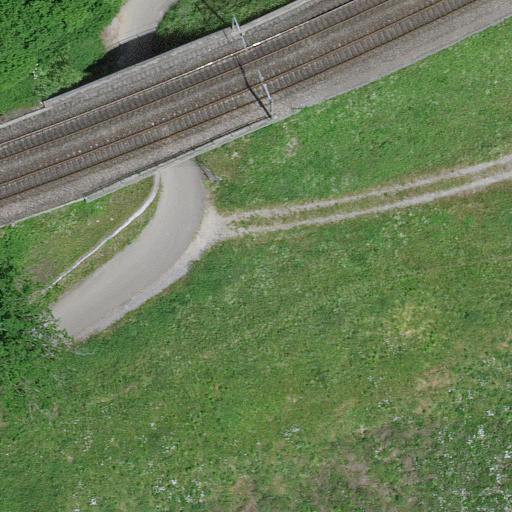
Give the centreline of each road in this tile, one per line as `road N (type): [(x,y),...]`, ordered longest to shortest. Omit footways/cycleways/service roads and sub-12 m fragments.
road 1 (unclassified): [(149,0),(140,31),(181,180),(165,234),(113,283),(0,363)]
road 2 (track): [(165,234),(244,228),(428,192),(511,165)]
